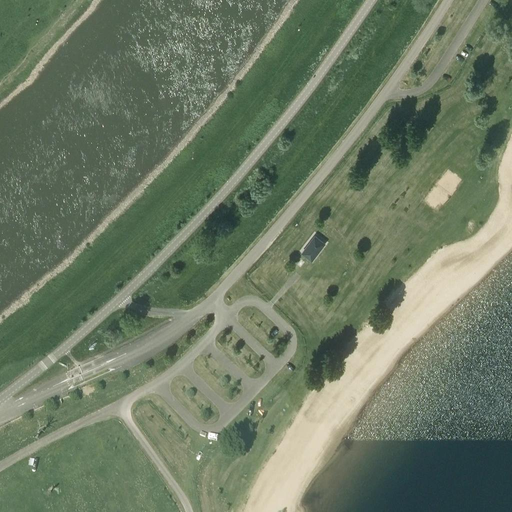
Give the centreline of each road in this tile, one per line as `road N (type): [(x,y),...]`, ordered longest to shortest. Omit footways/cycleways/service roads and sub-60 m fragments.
road 1 (unclassified): [(0,397),(143,275),(370,0)]
road 2 (unknown): [(126,404),(107,405),(0,463)]
